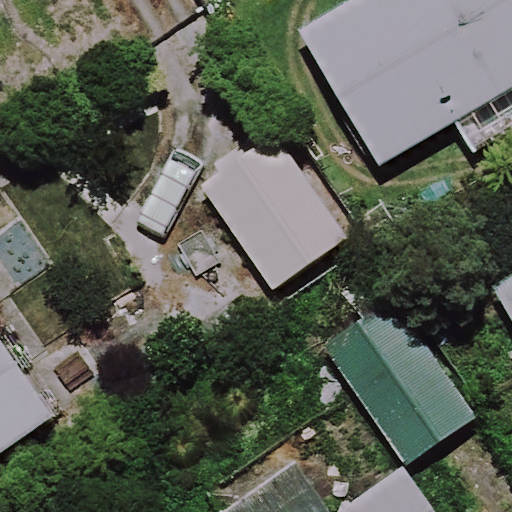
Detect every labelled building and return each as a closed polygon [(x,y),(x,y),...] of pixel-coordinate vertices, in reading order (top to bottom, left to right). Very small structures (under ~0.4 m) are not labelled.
[(511,94),(511,0),(370,0),(300,42),(379,174),(511,94)] [(511,283),(494,294),(511,324),(511,283)] [(134,363),(104,320),(38,366),(67,408),(134,363)] [(0,463),(56,425),(0,344),(0,463)] [(449,511),(392,431),(302,494),(289,476),(237,511),(449,511)]
